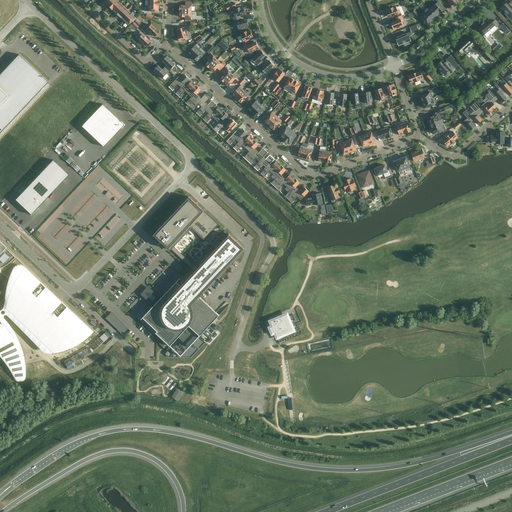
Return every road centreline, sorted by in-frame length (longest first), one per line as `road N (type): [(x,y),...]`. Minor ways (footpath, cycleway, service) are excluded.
road 1 (motorway): [(511,433),(426,461),(327,470),(125,429),(91,436),(13,485)]
road 2 (residential): [(418,136),(306,175),(167,44)]
road 3 (residential): [(190,160),(274,242),(231,363)]
road 4 (motorway): [(1,511),(77,464),(119,450),(156,460),(176,484),(182,511)]
road 5 (residential): [(29,6),(190,160)]
road 6 (motorway): [(511,439),(327,511)]
road 7 (residential): [(393,66),(350,77),(306,67),(280,48),(260,0)]
road 8 (residential): [(190,160),(73,288)]
road 9 (motorway): [(379,511),(511,460)]
